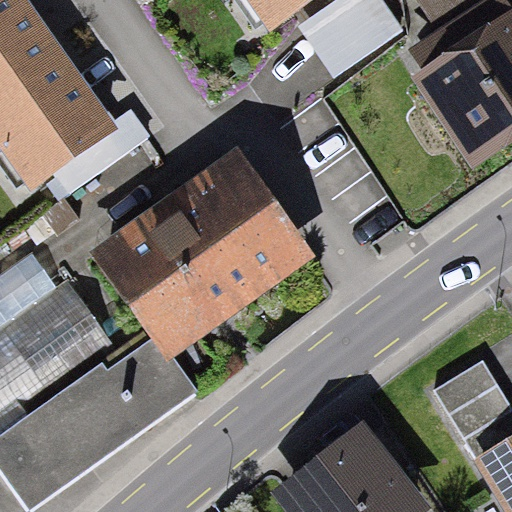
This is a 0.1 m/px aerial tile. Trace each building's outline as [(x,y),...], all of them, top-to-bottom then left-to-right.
[(89,103),(19,5),(15,0),(0,0),(0,133),(32,178),(105,126),(89,103)] [(246,0),(270,34),(319,0),(246,0)] [(511,0),(425,0),(446,31),(412,56),(489,168),(511,153),(511,0)] [(244,151),(97,245),(178,356),(323,258),(244,151)] [(67,281),(0,329),(0,470),(21,501),(42,486),(132,423),(144,430),(197,393),(153,343),(113,379),(105,369),(33,420),(26,410),(115,347),(67,281)] [(511,407),(483,363),(435,395),(481,466),(511,446),(511,407)] [(369,425),(279,490),(295,511),(423,511),(430,507),(369,425)] [(511,511),(511,446),(481,466),(474,471),(492,499),(475,510),(476,511),(511,511)]
